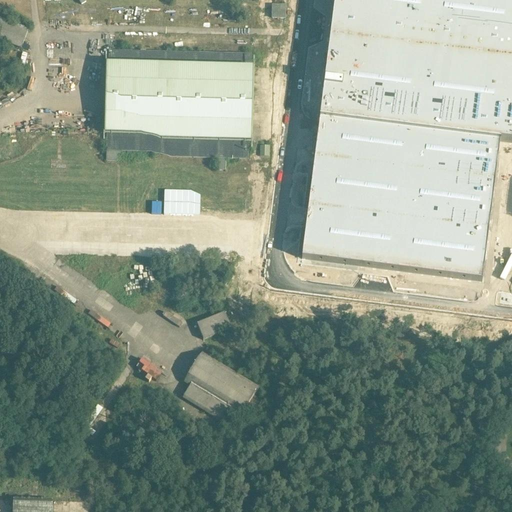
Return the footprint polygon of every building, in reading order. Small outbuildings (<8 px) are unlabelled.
[(511,0),(334,0),(302,259),(481,283),(498,143),(511,144),(511,0)] [(285,7),(272,7),(272,19),(285,19),(285,7)] [(29,35),(0,24),(0,46),(21,55),(29,35)] [(251,56),(109,52),(109,65),(106,65),(104,139),(107,140),(106,167),(117,167),(117,160),(121,160),(121,157),(248,160),(249,143),(251,143),(253,69),(251,69),(251,56)] [(269,147),(260,147),(260,158),(269,158),(269,147)] [(224,318),(196,329),(203,345),(231,334),(224,318)] [(260,391),(203,356),(182,389),(189,393),(182,403),(225,430),(231,419),(239,424),(245,414),(252,418),(260,405),(254,401),(260,391)] [(254,370),(248,366),(244,373),(249,377),(250,376),(251,377),(252,375),(251,374),(254,370)]
